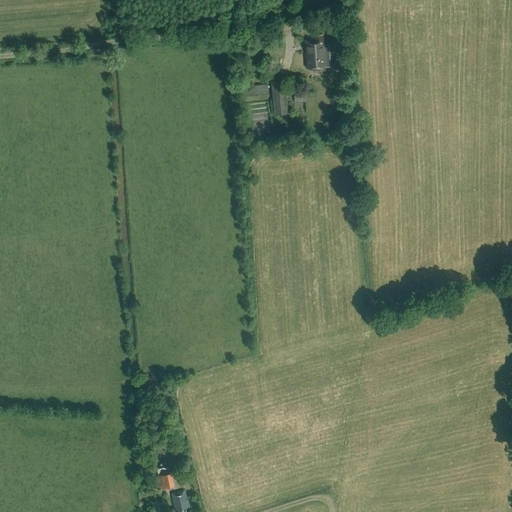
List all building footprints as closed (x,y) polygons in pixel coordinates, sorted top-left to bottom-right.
[(322,35),(314,35),(314,40),(305,41),(307,69),(330,67),(328,45),(323,45),(322,35)] [(243,87),(244,96),(268,94),(267,84),(243,87)] [(275,113),(287,112),(285,92),(273,93),(275,113)] [(167,453),(164,441),(156,443),(159,455),(167,453)] [(155,476),(158,489),(175,485),(172,472),(155,476)] [(178,511),(186,510),(186,508),(190,507),(188,500),(187,500),(184,490),(172,493),(175,509),(178,509),(178,511)] [(151,502),(153,511),(162,511),(160,500),(151,502)]
